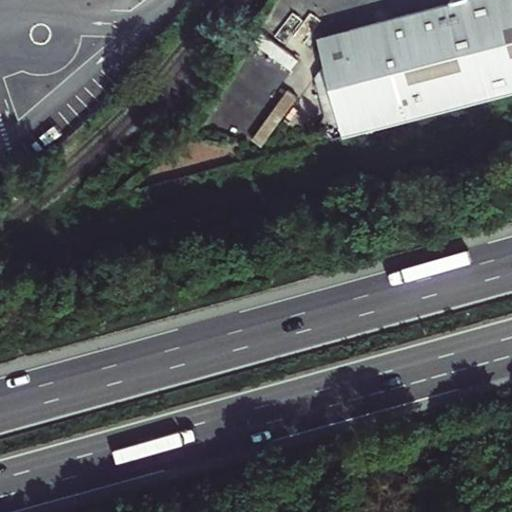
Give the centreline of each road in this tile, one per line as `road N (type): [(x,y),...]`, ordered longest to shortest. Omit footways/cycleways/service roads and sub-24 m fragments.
road 1 (motorway): [(511,263),(0,406)]
road 2 (motorway): [(0,488),(511,346)]
